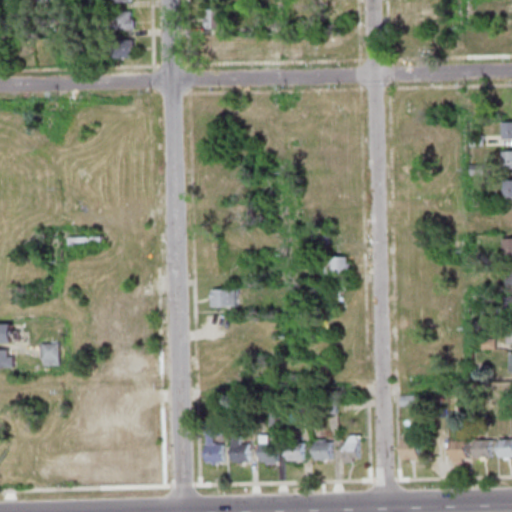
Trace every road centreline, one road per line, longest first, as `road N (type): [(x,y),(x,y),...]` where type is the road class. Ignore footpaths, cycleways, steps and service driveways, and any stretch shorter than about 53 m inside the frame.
road 1 (residential): [(180,511),(166,0)]
road 2 (residential): [(384,511),(370,0)]
road 3 (residential): [(511,71),(0,83)]
road 4 (secondary): [(511,500),(104,511)]
